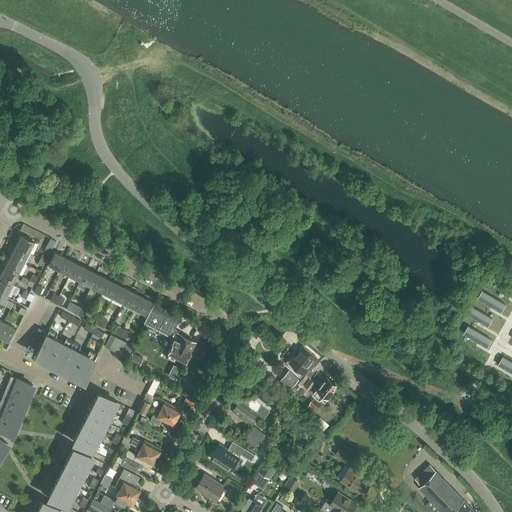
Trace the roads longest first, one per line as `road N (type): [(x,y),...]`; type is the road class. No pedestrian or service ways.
road 1 (unclassified): [(499,511),(463,465),(124,176),(100,139),(89,66),(0,19)]
road 2 (residential): [(166,492),(235,346),(234,331),(217,309),(16,206)]
road 3 (residential): [(25,511),(84,397)]
